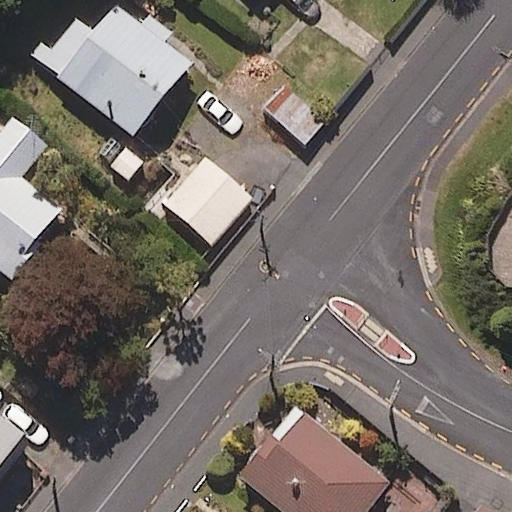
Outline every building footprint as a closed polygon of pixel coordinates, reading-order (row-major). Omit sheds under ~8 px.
[(67,84),(146,146),(201,77),(122,14),(67,84)] [(324,122),(289,94),(270,118),(305,146),(324,122)] [(0,269),(25,289),(80,219),(33,183),(55,154),(16,124),(0,148),(0,269)] [(251,201),(204,159),(159,210),(206,252),(251,201)] [(511,207),(502,220),(511,227),(511,207)] [(289,405),(234,474),(281,511),(363,511),(382,478),(289,405)] [(0,511),(46,452),(0,421),(0,511)]
